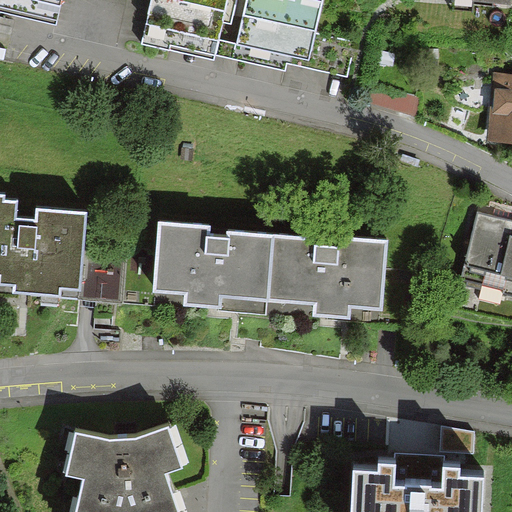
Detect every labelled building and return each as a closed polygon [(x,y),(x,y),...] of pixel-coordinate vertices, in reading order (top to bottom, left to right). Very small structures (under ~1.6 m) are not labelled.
[(0,0),(0,5),(58,19),(62,0),(0,0)] [(160,0),(152,0),(143,43),(214,58),(224,14),(160,0)] [(160,0),(224,14),(226,0),(160,0)] [(247,0),(244,15),(316,32),(323,0),(247,0)] [(244,15),(234,58),(306,74),(316,32),(244,15)] [(511,79),(498,78),(492,137),(511,138),(511,79)] [(0,294),(53,299),(54,291),(76,293),(82,221),(37,218),(36,230),(13,228),(15,209),(3,208),(4,202),(0,201),(0,294)] [(511,221),(480,213),(460,280),(511,295),(511,239),(508,238),(511,226),(511,221)] [(207,230),(156,226),(151,295),(183,297),(182,308),(216,310),(216,301),(267,304),(272,235),(225,232),(225,241),(206,240),(207,230)] [(317,238),(272,235),(267,304),(315,307),(314,317),(348,319),(349,309),(381,311),(386,243),(337,239),(337,248),(317,247),(317,238)] [(122,302),(124,276),(90,273),(87,299),(122,302)] [(177,511),(163,470),(180,464),(166,424),(135,435),(108,436),(74,428),(65,472),(81,476),(73,511),(177,511)] [(379,468),(353,467),(351,511),(482,511),(485,475),(462,474),(462,465),(446,464),(445,486),(430,485),(430,481),(408,480),(408,484),(394,483),(395,460),(380,459),(379,468)]
